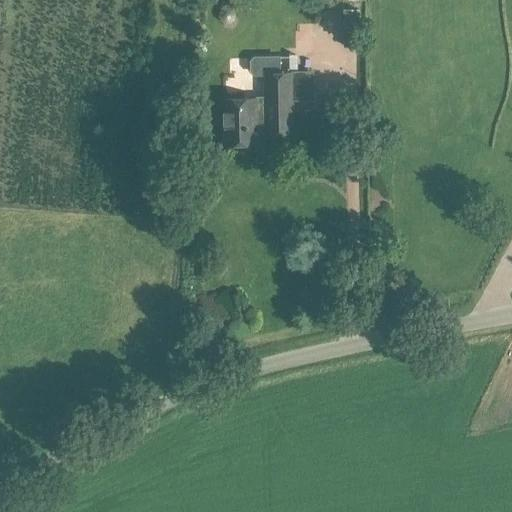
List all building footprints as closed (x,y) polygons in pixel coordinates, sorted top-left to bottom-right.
[(220,12),(219,16),(220,20),(223,23),(227,24),(232,23),(235,20),(236,16),(235,12),(232,8),(227,7),(223,8),(220,12)] [(377,24),(381,79),(474,72),(474,61),(511,58),(511,41),(455,46),(453,18),(377,24)] [(333,23),(312,23),(311,49),(333,49),(333,23)] [(360,48),(359,23),(343,23),(344,48),(360,48)] [(255,98),(222,99),(223,145),(256,145),(256,132),(264,132),(265,135),(294,135),(293,101),(293,72),(289,72),(281,72),(280,58),(280,56),(254,57),(250,61),(250,72),(254,76),(263,76),(264,97),(255,97),(255,98)] [(255,94),(253,84),(246,85),(243,72),(231,75),(237,98),(255,94)] [(511,78),(458,81),(459,103),(511,100),(511,78)] [(410,127),(409,115),(386,116),(386,128),(410,127)]
